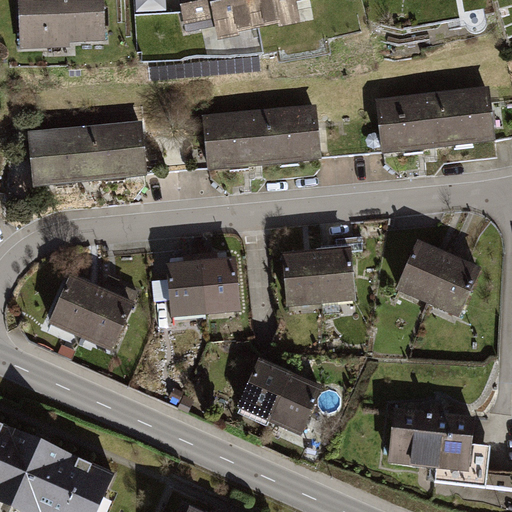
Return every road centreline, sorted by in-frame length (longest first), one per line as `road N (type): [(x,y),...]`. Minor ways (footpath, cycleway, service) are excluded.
road 1 (residential): [(0,285),(19,258),(62,239),(511,190)]
road 2 (secondary): [(347,511),(0,359)]
